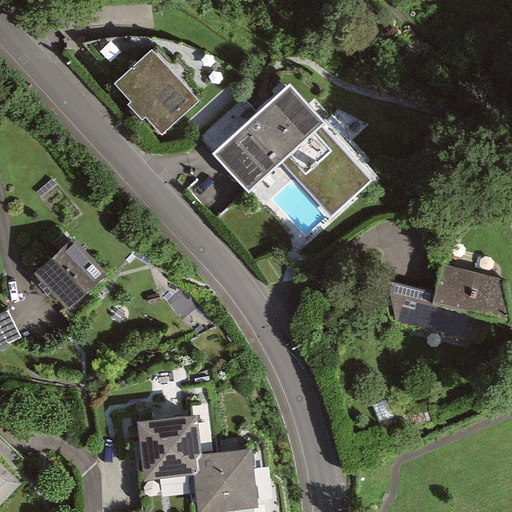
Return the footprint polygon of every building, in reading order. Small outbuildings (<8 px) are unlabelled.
[(209,92),(164,41),(124,76),(169,127),(209,92)] [(297,153),(347,209),(385,175),(299,79),(270,106),(260,94),(221,129),(233,142),(229,146),(262,183),(297,153)] [(107,261),(79,230),(38,267),(66,298),(107,261)] [(500,280),(443,265),(436,294),(390,282),(398,319),(481,340),(487,314),(508,319),(500,280)] [(0,344),(24,333),(10,305),(0,309),(0,344)] [(149,476),(197,470),(198,458),(193,418),(142,424),(149,476)] [(198,458),(197,470),(202,509),(254,503),(247,452),(198,458)] [(0,502),(22,476),(0,457),(0,502)]
